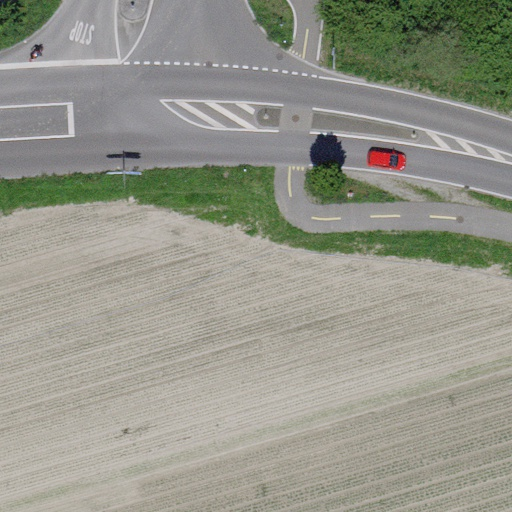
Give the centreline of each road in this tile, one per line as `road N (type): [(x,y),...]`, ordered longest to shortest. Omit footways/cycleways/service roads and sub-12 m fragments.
road 1 (primary): [(511,161),(297,121),(128,116)]
road 2 (primary): [(128,116),(0,121)]
